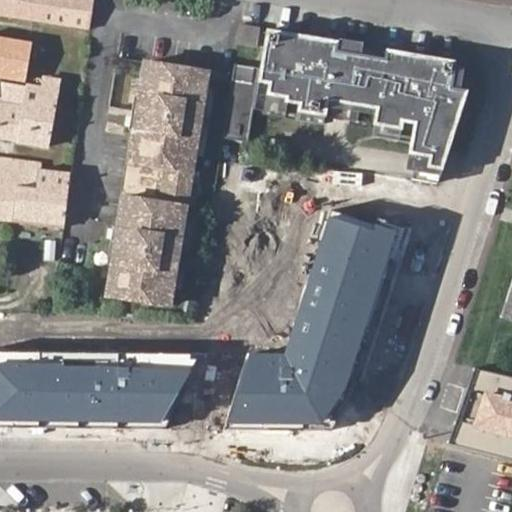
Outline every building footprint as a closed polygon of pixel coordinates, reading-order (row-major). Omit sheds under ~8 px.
[(0,0),(0,17),(90,33),(94,0),(0,0)] [(257,48),(261,27),(240,24),(237,46),(257,48)] [(456,60),(268,28),(252,120),(410,147),(407,169),(412,178),(435,182),(456,60)] [(0,36),(0,77),(27,82),(33,43),(0,36)] [(129,190),(121,188),(117,222),(109,221),(103,259),(111,260),(107,292),(169,300),(173,269),(179,270),(184,231),(178,230),(182,201),(188,202),(193,165),(187,164),(191,137),(197,137),(203,97),(197,96),(201,68),(139,59),(135,88),(127,87),(122,127),(129,128),(125,161),(133,162),(129,190)] [(229,80),(219,140),(245,144),(257,69),(235,65),(232,81),(229,80)] [(24,95),(17,143),(48,149),(61,84),(43,80),(41,91),(25,89),(24,95)] [(0,140),(17,143),(24,95),(25,89),(1,85),(0,91),(0,140)] [(0,219),(15,222),(18,185),(35,186),(39,166),(39,163),(14,160),(0,157),(0,219)] [(125,161),(121,188),(129,190),(133,162),(125,161)] [(15,222),(63,228),(71,170),(39,166),(35,186),(18,185),(15,222)] [(406,233),(332,213),(285,353),(249,350),(228,424),(325,426),(352,394),(406,233)] [(511,278),(500,317),(511,320),(511,278)] [(201,355),(0,352),(0,423),(161,424),(201,355)] [(511,378),(470,368),(447,441),(511,457),(511,378)]
